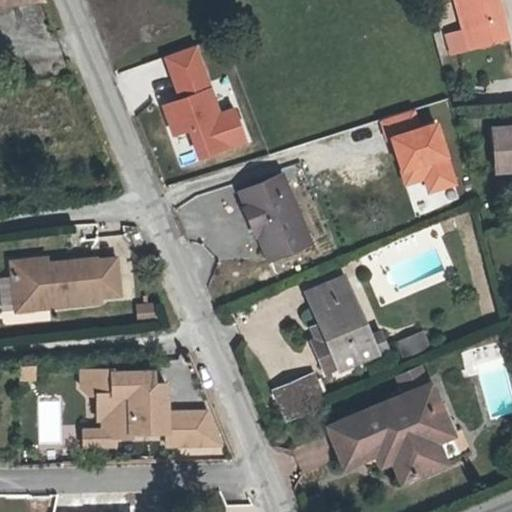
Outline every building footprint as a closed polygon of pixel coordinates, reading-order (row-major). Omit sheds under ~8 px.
[(500,0),(474,0),(459,4),(464,22),(504,11),(500,0)] [(187,84),(160,93),(169,122),(184,118),(193,146),(241,131),(231,100),(217,104),(201,52),(173,61),(178,77),(184,75),(187,84)] [(488,144),(511,143),(511,103),(487,104),(488,144)] [(415,111),(382,121),(390,144),(394,143),(406,183),(425,177),(430,193),(457,184),(438,125),(421,131),(415,111)] [(262,228),(266,226),(276,251),(316,236),(288,170),(249,185),(255,200),(251,202),(262,228)] [(34,238),(28,233),(1,236),(5,274),(40,271),(40,281),(90,276),(90,271),(109,269),(105,233),(86,235),(86,232),(37,238),(34,238)] [(312,321),(360,301),(340,254),(306,268),(319,298),(323,308),(313,313),(309,314),(312,321)] [(6,284),(40,281),(40,271),(5,274),(6,284)] [(323,308),(319,298),(309,302),(313,313),(323,308)] [(154,316),(153,300),(134,302),(136,318),(154,316)] [(360,301),(312,321),(323,348),(371,327),(360,301)] [(423,329),(395,341),(403,358),(431,346),(423,329)] [(275,367),(287,396),(323,380),(312,351),(275,367)] [(433,442),(425,420),(414,395),(431,387),(421,362),(318,405),(334,443),(377,426),(391,459),(433,442)] [(21,368),(21,381),(37,381),(37,368),(21,368)] [(169,443),(220,440),(208,407),(168,410),(166,380),(154,381),(153,370),(111,373),(111,369),(81,371),(82,389),(91,396),(97,396),(99,420),(104,420),(106,450),(117,448),(116,438),(133,437),(133,433),(168,430),(169,443)] [(431,387),(414,395),(425,420),(442,413),(431,387)]
